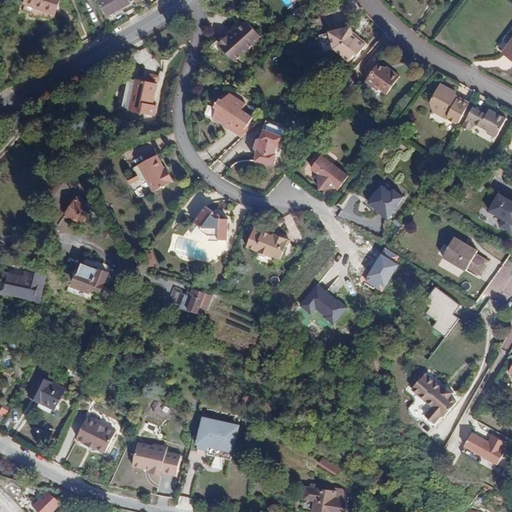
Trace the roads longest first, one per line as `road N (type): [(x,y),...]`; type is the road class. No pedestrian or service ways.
road 1 (residential): [(292,195),(265,204),(233,195),(190,153),(181,129),(201,37),(189,0)]
road 2 (tertiary): [(0,105),(179,0)]
road 3 (residential): [(165,511),(81,490),(0,441)]
road 4 (residential): [(370,0),(438,60),(511,100)]
